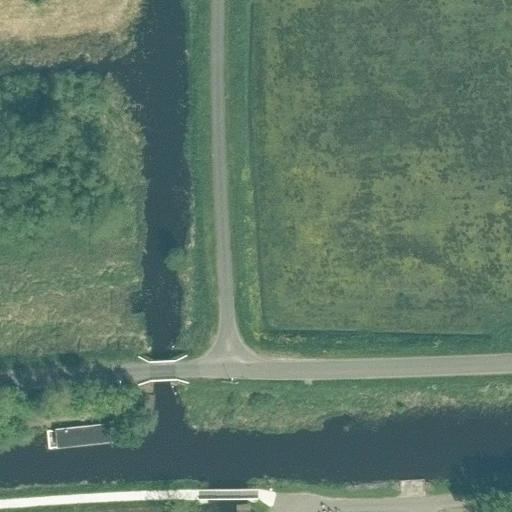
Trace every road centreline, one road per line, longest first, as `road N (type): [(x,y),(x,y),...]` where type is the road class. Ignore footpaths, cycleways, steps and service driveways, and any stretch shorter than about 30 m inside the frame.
road 1 (unclassified): [(217,0),(222,370)]
road 2 (unclassified): [(222,370),(511,364)]
road 3 (unclassified): [(278,511),(278,502),(511,501)]
road 4 (unclassified): [(222,370),(0,381)]
